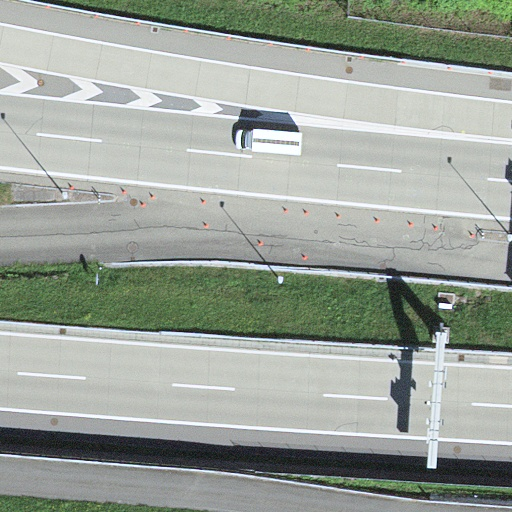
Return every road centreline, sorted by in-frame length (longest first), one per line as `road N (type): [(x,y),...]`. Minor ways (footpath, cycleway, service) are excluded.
road 1 (motorway): [(511,151),(0,46)]
road 2 (motorway): [(0,374),(511,409)]
road 3 (motorway): [(20,132),(269,217),(511,264)]
road 4 (motorway): [(511,178),(20,132)]
road 5 (residential): [(348,511),(0,474)]
